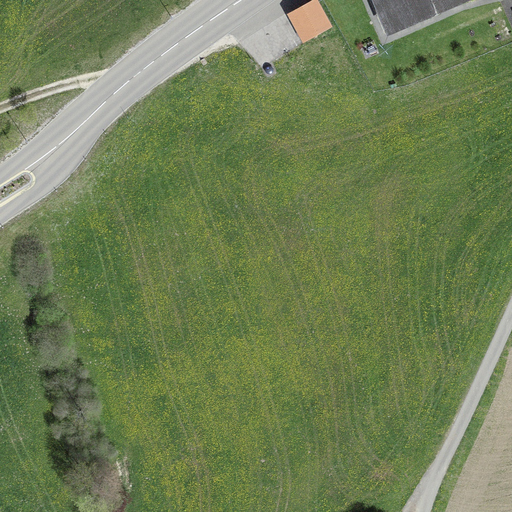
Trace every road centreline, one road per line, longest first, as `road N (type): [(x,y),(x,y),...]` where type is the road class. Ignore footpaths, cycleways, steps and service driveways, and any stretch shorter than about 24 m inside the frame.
road 1 (secondary): [(0,223),(61,181),(125,88)]
road 2 (secondary): [(125,88),(0,182)]
road 3 (secondary): [(235,0),(125,88)]
road 4 (track): [(125,88),(83,83),(0,110)]
